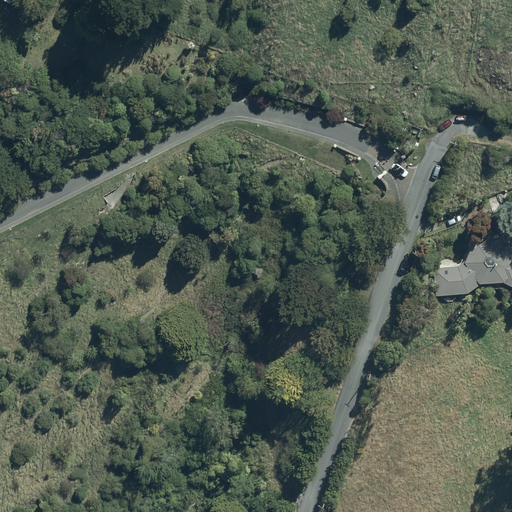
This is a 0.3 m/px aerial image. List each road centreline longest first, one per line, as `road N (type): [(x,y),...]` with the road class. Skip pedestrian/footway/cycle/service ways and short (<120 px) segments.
road 1 (residential): [(418,196),(393,163),(348,133),(235,109),(0,220)]
road 2 (residential): [(306,511),(418,196)]
road 3 (residential): [(418,196),(451,126),(492,134)]
